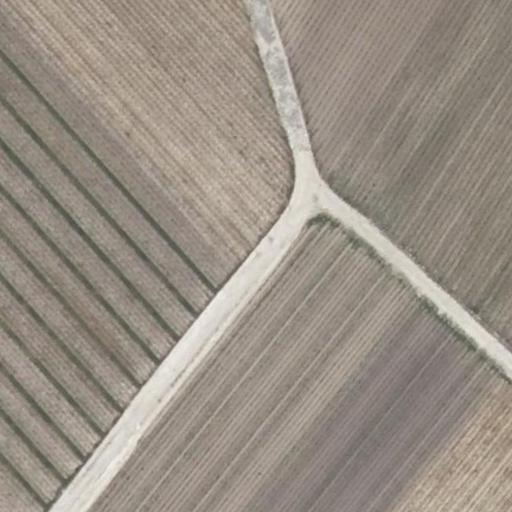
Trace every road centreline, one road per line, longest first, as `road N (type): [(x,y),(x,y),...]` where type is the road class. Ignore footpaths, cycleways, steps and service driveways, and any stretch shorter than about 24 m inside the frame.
road 1 (track): [(261,0),(319,198),(436,306),(511,360)]
road 2 (track): [(319,198),(69,511)]
